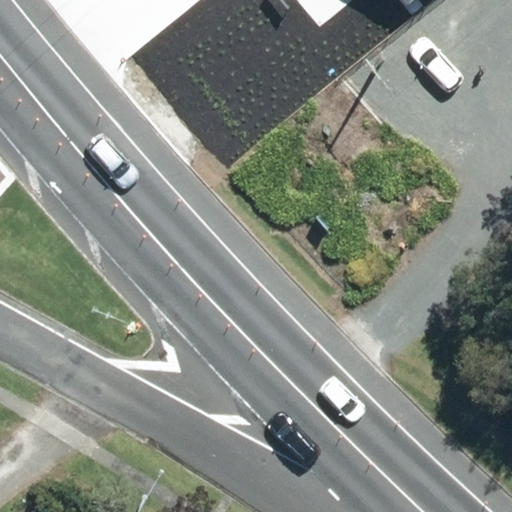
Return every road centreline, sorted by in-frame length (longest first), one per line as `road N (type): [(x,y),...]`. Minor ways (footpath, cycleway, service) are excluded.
road 1 (trunk): [(0,62),(262,357),(422,511)]
road 2 (residential): [(309,511),(0,338)]
